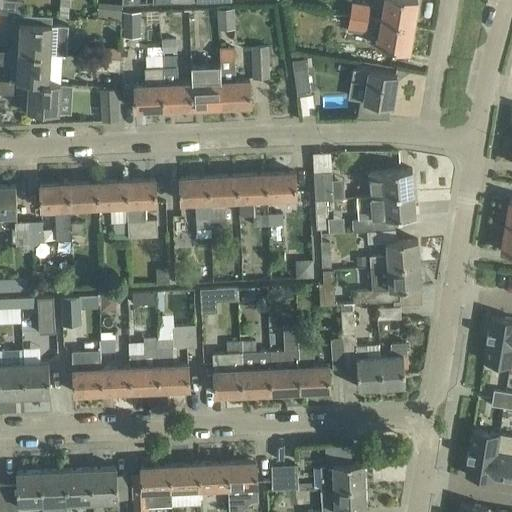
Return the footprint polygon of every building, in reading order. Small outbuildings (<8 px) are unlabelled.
[(12,0),(11,14),(22,15),(23,1),(12,0)] [(68,16),(69,0),(59,0),(59,16),(68,16)] [(384,0),(383,7),(381,20),(413,25),(416,0),(384,0)] [(120,20),(121,11),(121,5),(121,3),(98,2),(97,18),(120,20)] [(351,2),(349,14),(367,17),(369,5),(351,2)] [(218,28),(235,27),(233,7),(217,8),(218,28)] [(158,17),(158,9),(140,10),(140,11),(122,11),(122,36),(140,36),(140,18),(158,17)] [(349,14),(347,26),(365,29),(367,17),(349,14)] [(379,31),(376,46),(388,48),(408,51),(413,25),(381,20),(379,31)] [(10,21),(9,36),(13,36),(12,50),(49,52),(65,53),(67,25),(51,24),(30,23),(10,21)] [(176,51),(175,37),(162,38),(163,51),(176,51)] [(269,76),(267,44),(252,45),(254,76),(269,76)] [(219,52),(222,104),(251,103),(250,78),(235,79),(234,47),(219,48),(219,52)] [(10,80),(18,81),(48,82),(48,81),(49,52),(12,50),(8,50),(7,64),(11,65),(10,80)] [(164,107),(161,54),(145,55),(146,67),(145,67),(145,83),(133,84),(135,109),(164,107)] [(161,54),(164,107),(193,106),(191,81),(178,82),(177,54),(161,54)] [(119,71),(120,58),(100,56),(93,56),(93,69),(119,71)] [(297,94),(310,92),(305,57),(292,59),(297,94)] [(220,64),(191,65),(191,81),(193,106),(222,104),(220,73),(220,64)] [(352,66),(350,79),(366,82),(363,100),(391,105),(397,73),(369,69),(352,66)] [(58,112),(59,92),(60,82),(48,81),(48,82),(18,81),(17,94),(22,94),(21,110),(58,112)] [(103,120),(118,119),(116,87),(101,88),(103,120)] [(413,192),(411,168),(381,170),(368,171),(370,195),(382,193),(413,192)] [(266,172),(267,197),(296,196),(295,171),(266,172)] [(313,171),(314,198),(326,198),(332,197),(331,171),(313,171)] [(237,174),(238,198),(267,197),(266,172),(237,174)] [(238,198),(237,174),(208,175),(210,226),(211,226),(225,226),(224,199),(238,198)] [(208,175),(179,176),(180,196),(180,201),(196,200),(196,228),(210,228),(210,226),(208,175)] [(155,178),(126,179),(128,218),(128,231),(129,231),(129,235),(157,234),(156,217),(146,218),(145,203),(156,202),(155,178)] [(126,179),(97,180),(98,205),(109,204),(127,204),(126,179)] [(97,180),(68,182),(69,206),(98,205),(97,180)] [(69,206),(68,182),(39,183),(40,208),(54,207),(56,238),(71,238),(70,235),(70,223),(69,206)] [(15,184),(0,184),(0,213),(16,213),(15,184)] [(353,232),(366,231),(395,229),(394,216),(415,215),(413,192),(382,193),(370,195),(373,218),(352,219),(353,232)] [(326,198),(314,198),(316,228),(328,227),(326,199),(326,198)] [(283,212),(268,213),(268,225),(269,225),(279,224),(283,224),(283,212)] [(268,225),(268,213),(253,213),(254,225),(268,225)] [(128,218),(113,219),(113,232),(114,240),(129,239),(129,235),(128,231),(128,218)] [(31,220),(32,249),(43,249),(42,219),(31,220)] [(14,221),(14,222),(12,223),(12,230),(15,230),(16,251),(30,250),(30,249),(32,249),(31,220),(14,221)] [(84,222),(70,223),(70,235),(85,234),(84,222)] [(511,252),(511,225),(505,225),(501,251),(511,252)] [(370,266),(418,262),(417,238),(395,239),(395,229),(366,231),(367,242),(386,241),(387,253),(369,255),(370,266)] [(320,242),(322,269),(331,268),(329,241),(320,242)] [(367,264),(366,255),(356,256),(357,264),(367,264)] [(420,286),(418,262),(370,266),(371,288),(357,290),(357,293),(353,293),(353,302),(399,299),(398,287),(420,286)] [(169,282),(168,267),(156,267),(156,282),(169,282)] [(320,304),(335,303),(333,269),(331,269),(331,268),(322,269),(322,281),(318,282),(320,304)] [(0,278),(0,289),(27,288),(26,277),(0,278)] [(254,285),(241,286),(241,299),(255,299),(254,285)] [(216,287),(199,288),(201,312),(217,311),(216,287)] [(132,304),(139,304),(153,302),(153,291),(132,292),(132,304)] [(80,321),(79,294),(61,295),(63,321),(80,321)] [(20,297),(20,307),(37,307),(39,332),(55,331),(53,295),(20,297)] [(0,297),(0,308),(20,307),(20,297),(0,297)] [(399,305),(376,307),(377,319),(390,318),(400,318),(399,305)] [(381,385),(379,355),(367,355),(367,344),(356,345),(353,308),(340,309),(342,334),(344,366),(356,365),(358,387),(381,385)] [(340,309),(342,335),(330,336),(332,367),(344,366),(342,334),(340,309)] [(511,318),(491,315),(483,361),(509,365),(511,348),(511,318)] [(195,324),(180,324),(170,325),(170,335),(158,336),(160,388),(189,387),(188,362),(173,363),(173,346),(196,345),(195,324)] [(312,326),(298,327),(298,332),(301,389),(330,388),(329,363),(315,364),(312,326)] [(285,349),(270,349),(272,391),(301,389),(298,332),(284,333),(285,349)] [(131,389),(160,388),(158,336),(143,336),(143,347),(129,348),(130,356),(130,365),(131,389)] [(100,338),(100,349),(101,350),(115,349),(114,338),(100,338)] [(272,391),(270,349),(255,350),(255,339),(240,340),(243,392),(272,391)] [(213,369),(214,393),(243,392),(240,340),(226,341),(226,351),(212,352),(213,369)] [(379,355),(381,385),(405,383),(403,354),(406,354),(405,341),(390,342),(391,354),(379,355)] [(22,348),(0,348),(0,395),(25,394),(23,362),(22,348)] [(100,349),(72,351),(73,392),(102,391),(101,366),(100,349)] [(50,393),(49,373),(48,360),(23,362),(25,394),(50,393)] [(130,365),(101,366),(102,391),(131,389),(130,365)] [(505,391),(493,389),(492,397),(504,399),(505,391)] [(502,407),(504,399),(492,397),(491,405),(502,407)] [(511,399),(504,399),(502,407),(511,408),(511,399)] [(472,428),(465,474),(491,478),(498,432),(472,428)] [(511,434),(498,432),(491,478),(492,478),(492,477),(511,479),(511,434)] [(256,459),(227,461),(228,485),(229,502),(228,502),(228,511),(243,511),(243,509),(250,500),(257,500),(256,484),(257,484),(256,459)] [(227,461),(198,462),(200,503),(199,487),(228,485),(227,461)] [(319,463),(320,481),(321,486),(364,485),(363,461),(319,463)] [(198,462),(169,464),(171,504),(200,503),(198,462)] [(140,472),(131,473),(132,497),(133,497),(133,511),(147,511),(147,505),(171,504),(169,464),(140,465),(140,472)] [(271,465),(272,488),(298,487),(297,464),(271,465)] [(116,466),(90,467),(92,500),(117,499),(116,466)] [(92,500),(90,467),(66,468),(67,501),(92,500)] [(66,468),(41,470),(42,502),(42,511),(68,511),(67,501),(66,468)] [(4,483),(5,511),(18,511),(17,504),(42,502),(41,470),(15,471),(16,482),(4,483)] [(303,510),(303,511),(343,511),(344,509),(365,508),(364,485),(321,486),(322,510),(303,510)] [(460,502),(458,511),(485,511),(486,506),(460,502)]
